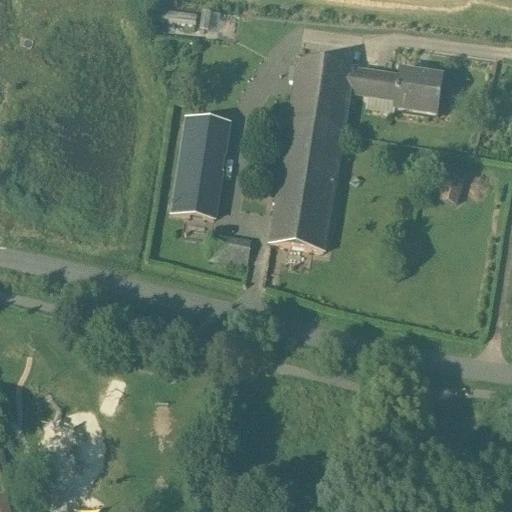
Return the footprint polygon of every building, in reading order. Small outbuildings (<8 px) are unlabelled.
[(199,12),(197,32),(216,34),(218,14),(199,12)] [(196,17),(161,13),(159,27),(194,32),(196,17)] [(352,72),(299,64),(290,123),(343,132),(348,97),(352,72)] [(399,79),(352,72),(348,97),(395,104),(399,79)] [(424,80),(401,77),(401,76),(400,76),(395,104),(394,114),(395,114),(436,119),(436,120),(438,120),(443,82),(424,79),(424,80)] [(228,127),(187,121),(172,217),(213,223),(228,127)] [(343,132),(290,123),(270,248),(324,257),(343,132)] [(463,184),(443,178),(436,202),(455,208),(463,184)] [(251,246),(211,239),(207,263),(247,270),(251,246)]
